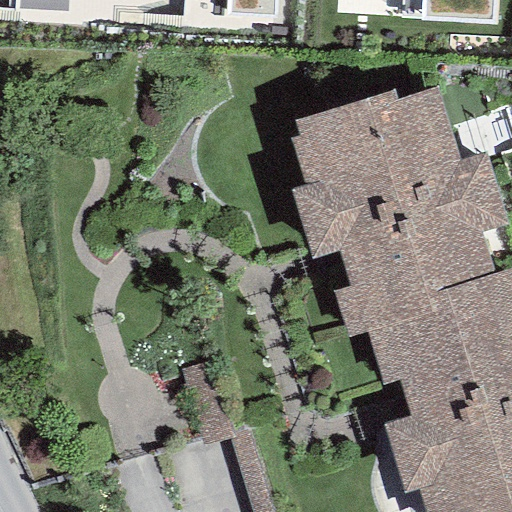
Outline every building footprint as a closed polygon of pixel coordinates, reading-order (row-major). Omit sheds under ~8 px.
[(225,0),(224,18),(274,21),(275,0),(225,0)] [(495,0),(418,0),(416,19),(494,23),(495,0)] [(394,89),(293,123),(299,139),(288,143),(303,186),(287,191),(310,257),(336,248),(349,287),(333,292),(349,339),(367,333),(386,386),(400,381),(412,417),(380,428),(403,495),(418,490),(425,511),(511,511),(511,274),(510,270),(495,275),(480,231),(507,222),(483,153),(461,161),(436,89),(398,101),(394,89)] [(230,433),(211,362),(181,369),(200,441),(230,433)] [(271,511),(246,429),(227,435),(250,511),(271,511)]
